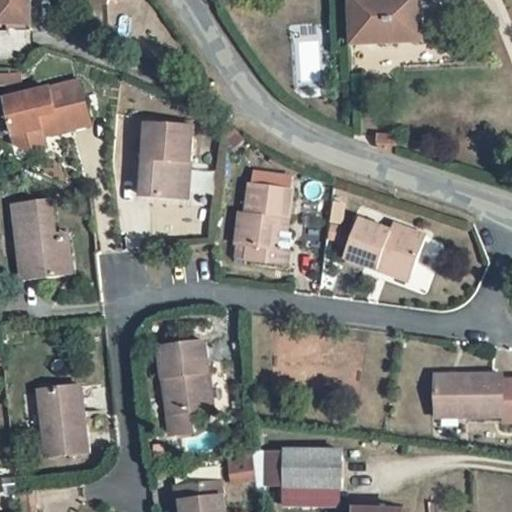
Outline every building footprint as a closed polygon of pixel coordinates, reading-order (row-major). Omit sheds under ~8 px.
[(0,0),(0,14),(37,11),(36,0),(0,0)] [(347,0),(348,7),(355,7),(357,47),(420,45),(420,0),(347,0)] [(348,7),(348,41),(348,47),(357,47),(355,7),(348,7)] [(37,11),(0,14),(0,28),(38,24),(37,11)] [(0,43),(39,40),(38,24),(0,28),(0,43)] [(92,123),(81,85),(4,108),(16,145),(92,123)] [(184,134),(142,129),(136,199),(179,202),(184,134)] [(379,141),(380,153),(400,160),(398,143),(379,141)] [(249,218),(234,215),(230,243),(246,248),(244,263),(283,270),(288,247),(277,246),(280,224),(290,222),(295,192),(254,185),(249,218)] [(42,207),(14,210),(27,291),(62,287),(57,246),(47,247),(42,207)] [(378,219),(375,227),(341,221),(337,256),(404,267),(409,223),(378,219)] [(207,347),(160,353),(173,434),(195,432),(192,415),(208,412),(203,380),(213,378),(207,347)] [(511,382),(489,385),(487,377),(423,381),(425,422),(493,418),(492,428),(511,425),(511,382)] [(82,453),(73,386),(38,390),(47,457),(82,453)] [(229,483),(262,482),(261,451),(251,451),(252,471),(229,472),(229,483)] [(286,464),(285,502),(340,501),(340,463),(286,464)] [(216,511),(213,486),(175,492),(177,511),(216,511)]
